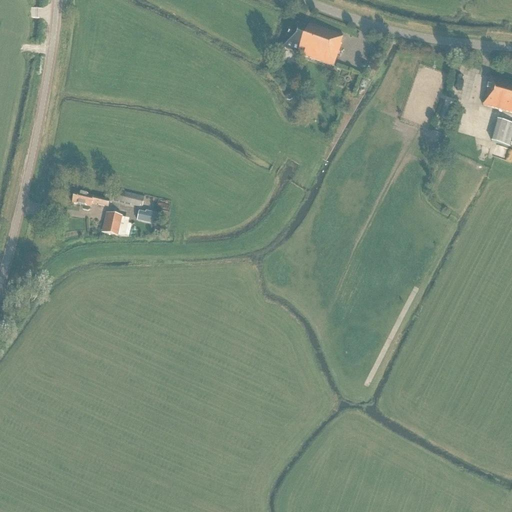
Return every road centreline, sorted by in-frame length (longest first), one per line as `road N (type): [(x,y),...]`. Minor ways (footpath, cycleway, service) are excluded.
road 1 (tertiary): [(0,298),(46,89),(55,0)]
road 2 (tertiary): [(511,49),(388,33),(294,0)]
